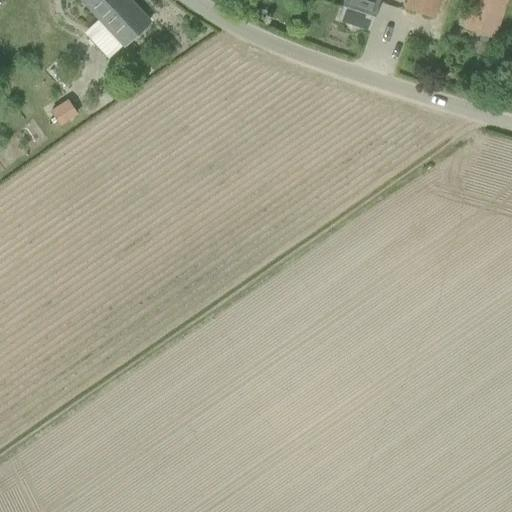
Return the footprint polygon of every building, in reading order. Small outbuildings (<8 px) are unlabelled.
[(149,21),(129,0),(78,0),(123,46),(149,21)] [(344,0),(339,17),(369,28),(378,0),(344,0)] [(434,19),(440,0),(408,0),(405,9),(434,19)] [(473,0),(464,29),(494,39),(507,0),(473,0)] [(50,111),(60,126),(78,114),(68,99),(50,111)]
